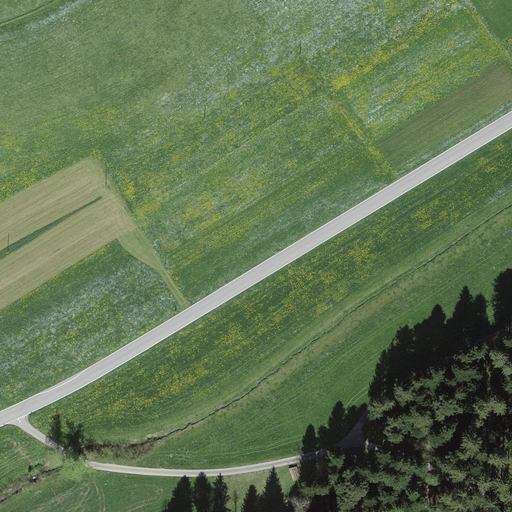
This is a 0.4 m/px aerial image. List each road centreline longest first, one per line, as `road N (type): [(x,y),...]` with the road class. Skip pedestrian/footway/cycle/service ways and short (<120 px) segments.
road 1 (tertiary): [(0,418),(108,364),(511,119)]
road 2 (track): [(511,330),(389,397),(352,440),(239,470),(100,466),(12,413)]
road 3 (track): [(511,495),(352,440)]
